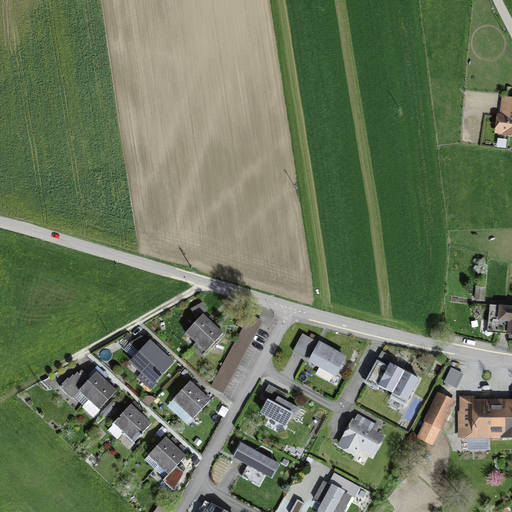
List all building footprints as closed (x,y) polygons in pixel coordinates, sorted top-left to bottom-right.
[(511,96),(503,96),(497,140),(511,141),(511,96)] [(484,288),(476,287),(476,300),(483,300),(484,288)] [(511,306),(485,304),(482,337),(511,339),(511,306)] [(241,313),(236,324),(242,328),(248,317),(241,313)] [(184,333),(195,343),(213,324),(203,314),(184,333)] [(247,321),(258,328),(261,322),(250,315),(247,321)] [(244,327),(255,333),(258,328),(247,321),(244,327)] [(223,333),(213,324),(195,343),(204,353),(223,333)] [(240,333),(252,339),(255,333),(244,327),(240,333)] [(237,339),(249,345),(252,339),(240,333),(237,339)] [(348,360),(303,333),(292,353),(337,379),(348,360)] [(142,371),(159,354),(140,336),(131,345),(141,355),(133,363),(142,371)] [(234,345),(245,351),(249,345),(237,339),(234,345)] [(231,351),(242,357),(245,351),(234,345),(231,351)] [(227,357),(239,363),(242,357),(231,351),(227,357)] [(159,354),(142,371),(153,382),(170,365),(159,354)] [(224,363),(236,369),(239,363),(227,357),(224,363)] [(368,384),(390,395),(403,369),(381,358),(368,384)] [(221,369),(232,375),(236,369),(224,363),(221,369)] [(88,400),(105,382),(103,380),(107,377),(99,369),(89,379),(78,368),(60,387),(71,399),(79,391),(88,400)] [(218,375),(229,381),(232,375),(221,369),(218,375)] [(423,379),(403,369),(390,395),(410,405),(423,379)] [(465,377),(452,370),(445,384),(457,391),(465,377)] [(153,382),(142,371),(136,377),(151,392),(158,386),(153,382)] [(215,381),(226,387),(229,381),(218,375),(215,381)] [(183,409),(200,390),(189,380),(172,400),(183,409)] [(226,387),(215,381),(211,387),(223,393),(226,387)] [(105,382),(88,400),(100,411),(117,393),(105,382)] [(200,390),(183,409),(193,419),(211,399),(200,390)] [(455,403),(437,394),(415,439),(433,448),(455,403)] [(274,405),(268,402),(260,416),(286,430),(293,417),(297,419),(301,412),(277,400),(274,405)] [(511,400),(460,401),(460,439),(511,438),(511,400)] [(122,433),(140,414),(131,406),(107,431),(116,439),(122,433)] [(140,414),(122,433),(135,444),(152,426),(140,414)] [(381,429),(356,416),(339,448),(357,458),(361,450),(376,457),(386,438),(378,434),(381,429)] [(162,428),(156,433),(160,437),(166,432),(162,428)] [(154,469),(174,447),(164,437),(144,460),(154,469)] [(281,467),(241,445),(233,460),(272,482),(281,467)] [(174,447),(154,469),(164,478),(162,479),(174,491),(185,468),(181,465),(178,468),(175,466),(185,455),(174,447)] [(353,487),(334,477),(315,511),(345,511),(352,499),(348,497),(353,487)] [(297,499),(289,511),(300,511),(304,503),(297,499)]
